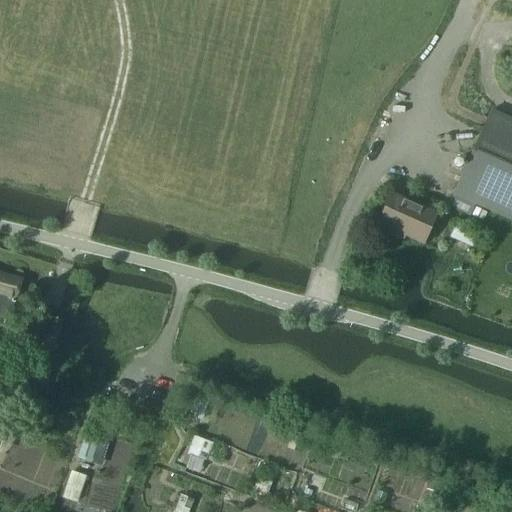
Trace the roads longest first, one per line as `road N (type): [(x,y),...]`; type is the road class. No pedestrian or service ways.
road 1 (unclassified): [(511,365),(0,227)]
road 2 (track): [(153,366),(511,479)]
road 3 (track): [(444,0),(432,17),(361,63),(331,133),(316,251),(331,259)]
road 4 (track): [(121,0),(124,37),(70,245)]
